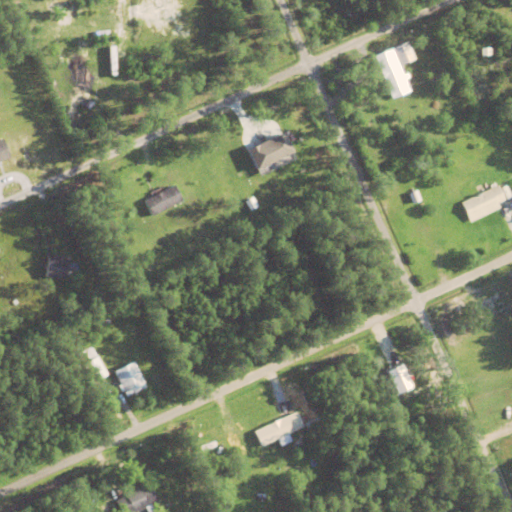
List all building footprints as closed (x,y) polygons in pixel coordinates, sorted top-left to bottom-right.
[(73,30),(107,29),(107,38),(73,39),(73,30)] [(391,48),(406,41),(414,59),(399,65),(391,48)] [(373,56),(390,48),(408,91),(390,98),(373,56)] [(291,152),(282,132),(245,149),(254,169),(291,152)] [(294,160),(292,154),(255,169),(257,175),(294,160)] [(142,200),(149,215),(181,201),(173,185),(142,200)] [(460,203),(497,185),(504,200),(496,204),(498,209),(469,223),(460,203)] [(407,194),(415,191),(419,201),(411,204),(407,194)] [(43,277),(46,257),(66,260),(63,280),(43,277)] [(206,327),(196,305),(189,308),(185,300),(213,286),(227,318),(206,327)] [(64,332),(68,330),(74,339),(69,341),(64,332)] [(76,355),(90,347),(106,375),(92,383),(76,355)] [(112,372),(132,362),(145,388),(125,398),(112,372)] [(386,370),(392,395),(408,390),(402,365),(386,370)] [(305,416),(308,409),(315,411),(312,419),(305,416)] [(253,432),(294,413),(301,427),(260,447),(253,432)] [(304,423),(317,418),(323,432),(310,437),(304,423)] [(205,453),(208,460),(203,462),(196,444),(200,442),(201,443),(204,442),(209,452),(205,453)] [(150,505),(153,511),(145,511),(144,508),(136,511),(118,511),(114,502),(124,497),(122,494),(136,487),(138,490),(148,485),(156,502),(150,505)]
